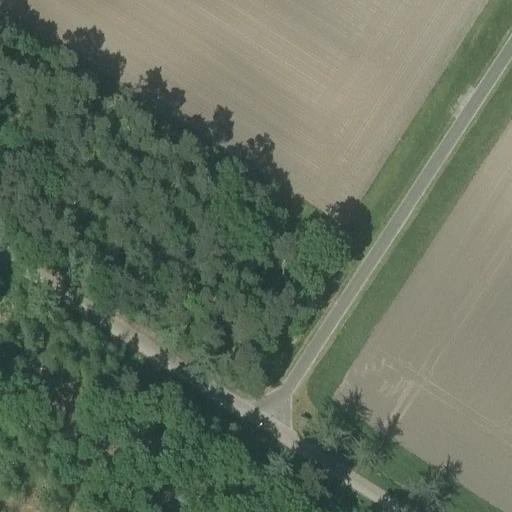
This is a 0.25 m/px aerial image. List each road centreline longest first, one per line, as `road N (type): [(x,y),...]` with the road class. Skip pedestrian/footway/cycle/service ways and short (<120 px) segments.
road 1 (unclassified): [(398,511),(0,256)]
road 2 (track): [(266,430),(511,48)]
